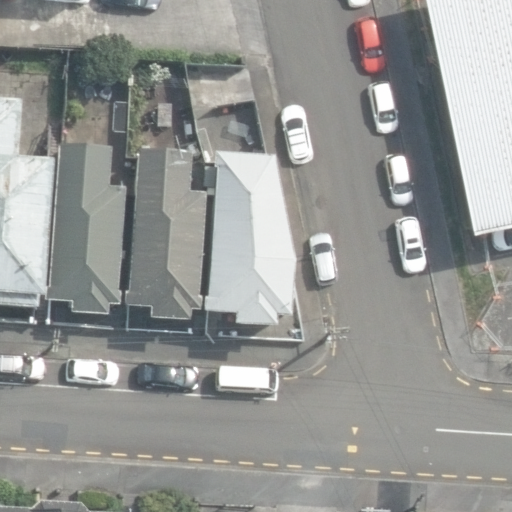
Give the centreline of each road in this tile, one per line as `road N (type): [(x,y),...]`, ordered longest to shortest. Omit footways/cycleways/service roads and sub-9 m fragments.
road 1 (residential): [(319,0),(392,341),(395,430)]
road 2 (residential): [(0,410),(395,430)]
